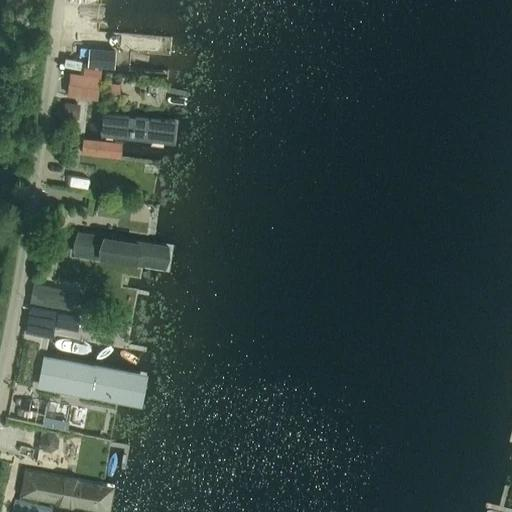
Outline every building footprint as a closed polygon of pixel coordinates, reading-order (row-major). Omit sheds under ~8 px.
[(178,0),(105,0),(104,21),(176,28),(178,0)] [(69,73),(67,95),(67,96),(97,100),(100,77),(69,73)] [(74,118),(75,99),(61,98),(61,117),(74,118)] [(177,123),(103,114),(100,138),(174,147),(177,123)] [(126,213),(125,203),(94,204),(94,214),(126,213)] [(174,246),(140,241),(76,231),(72,258),(138,269),(169,274),(174,246)] [(122,271),(122,286),(137,286),(137,272),(122,271)] [(79,313),(83,292),(33,283),(29,304),(79,313)] [(72,330),(75,316),(53,312),(50,326),(72,330)] [(138,406),(142,378),(48,362),(43,390),(138,406)] [(84,511),(110,511),(115,487),(25,471),(19,500),(84,511)]
